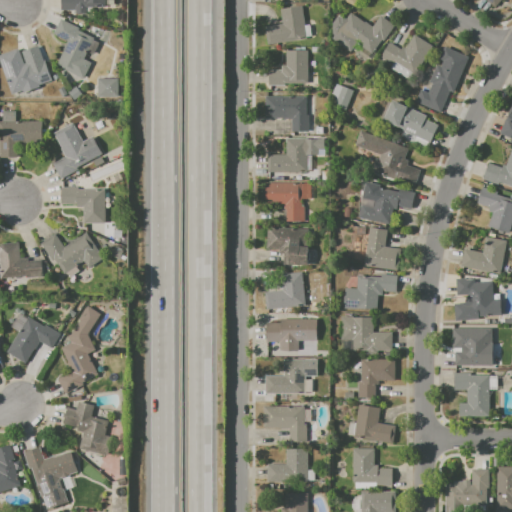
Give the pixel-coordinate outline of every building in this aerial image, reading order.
[(104,0),(104,7),(86,7),(86,12),(77,12),(77,10),(62,10),(61,0),(104,0)] [(485,0),(499,9),(505,0),(485,0)] [(282,9),(302,6),(307,39),(268,45),(266,26),(284,24),(282,9)] [(350,13),(373,28),(380,16),(395,26),(384,41),(381,39),(372,53),(360,46),(362,42),(357,39),(351,48),(334,37),(350,13)] [(61,18),(80,28),(79,30),(94,38),(94,39),(99,42),(91,56),(86,54),(84,59),(91,62),(83,79),(56,65),(64,50),(63,49),(67,41),(53,34),(61,18)] [(390,42),(400,49),(402,46),(405,48),(415,34),(431,45),(413,73),(395,61),(392,66),(380,58),(390,42)] [(0,60),(0,54),(19,48),(24,63),(32,60),(33,64),(44,60),(52,81),(40,85),(41,87),(24,93),(23,91),(12,95),(0,60)] [(448,49),(468,57),(454,91),(450,89),(441,111),(417,102),(422,91),(429,93),(439,67),(441,68),(448,49)] [(286,51),(307,50),(308,83),(289,84),(289,86),(269,87),(269,70),(282,70),(282,65),(286,65),(286,51)] [(98,79),(118,78),(118,97),(99,97),(98,79)] [(336,84),(354,90),(346,110),(335,106),(337,98),(332,96),(336,84)] [(266,96),(306,97),(306,114),(309,114),(309,131),(293,131),(293,118),(266,118),(266,96)] [(393,100),(427,116),(425,119),(438,125),(429,142),(383,120),(393,100)] [(511,103),(511,138),(499,133),(506,118),(507,118),(510,110),(509,110),(511,103)] [(0,121),(4,121),(3,111),(16,111),(16,121),(42,121),(43,144),(17,144),(18,157),(0,157),(0,138),(3,138),(3,134),(0,134),(0,121)] [(53,163),(66,157),(54,133),(74,123),(84,141),(93,136),(102,154),(77,166),(79,170),(61,179),(53,163)] [(360,131),(408,148),(404,159),(409,160),(407,165),(420,169),(413,187),(371,172),(378,154),(355,146),(360,131)] [(286,138),(307,138),(307,173),(267,173),(267,155),(286,155),(286,138)] [(488,163),(502,167),(503,164),(506,165),(511,150),(511,185),(499,181),(498,185),(483,179),(488,163)] [(265,183),(301,183),(301,206),(304,206),(304,222),(285,221),(285,204),(265,203),(265,183)] [(61,187),(78,187),(78,189),(105,189),(106,223),(83,223),(83,207),(77,207),(77,204),(61,204),(61,187)] [(377,187),(398,191),(399,188),(415,192),(411,209),(395,205),(391,223),(358,216),(361,205),(373,207),(377,187)] [(482,187),(498,191),(497,194),(507,197),(506,201),(511,202),(511,223),(509,233),(488,227),(493,212),(488,211),(489,207),(477,203),(482,187)] [(267,227),(301,229),(300,247),(307,247),(306,266),(285,265),(285,254),(278,254),(278,249),(266,249),(267,227)] [(369,227),(387,230),(384,247),(399,249),(396,270),(364,266),(369,227)] [(55,234),(64,247),(72,242),(72,243),(87,233),(104,259),(89,268),(84,261),(62,275),(41,243),(55,234)] [(464,249),(482,253),(485,237),(506,241),(500,274),(460,266),(464,249)] [(43,274),(0,278),(0,243),(19,242),(20,258),(28,258),(28,261),(41,260),(43,274)] [(281,274),(302,272),(305,306),(266,309),(265,292),(282,290),(281,274)] [(358,278),(370,279),(370,276),(380,276),(380,274),(396,275),(395,293),(383,293),(382,310),(344,307),(345,288),(357,289),(358,278)] [(454,303),(463,303),(463,300),(467,299),(467,295),(456,296),(456,279),(474,279),(474,282),(493,282),(493,300),(500,300),(500,315),(478,316),(478,319),(455,320),(454,303)] [(87,333),(96,349),(88,353),(98,374),(83,382),(84,384),(66,393),(58,379),(73,371),(61,347),(71,342),(69,338),(80,320),(79,319),(87,306),(100,315),(87,333)] [(26,363),(7,352),(19,332),(11,327),(20,313),(28,318),(29,316),(45,326),(45,325),(61,334),(52,348),(40,340),(26,363)] [(341,316),(353,316),(353,317),(373,317),(373,332),(392,332),(392,351),(377,351),(377,355),(367,354),(367,351),(341,351),(341,316)] [(281,319),(317,319),(317,341),(298,341),(298,350),(280,350),(280,341),(267,341),(267,323),(281,323),(281,319)] [(451,327),(485,327),(485,368),(468,368),(468,349),(451,349),(451,327)] [(362,359),(394,359),(395,381),(379,381),(379,384),(375,384),(375,398),(359,398),(358,383),(362,382),(362,359)] [(285,360),(305,360),(305,388),(295,388),(294,393),(265,393),(266,376),(285,376),(285,360)] [(454,373),(469,373),(469,375),(489,375),(489,417),(459,417),(459,403),(467,403),(467,390),(454,390),(454,373)] [(67,407),(76,409),(79,401),(95,405),(92,416),(109,421),(105,435),(112,437),(107,455),(79,448),(84,432),(76,430),(77,427),(63,424),(67,407)] [(359,404),(380,408),(378,423),(396,426),(393,443),(354,437),(359,404)] [(265,405),(305,407),(305,425),(307,425),(306,442),(290,442),(290,428),(264,427),(265,405)] [(0,447),(10,444),(15,460),(20,459),(23,469),(16,471),(21,486),(0,492),(0,447)] [(24,452),(40,447),(44,459),(71,451),(78,472),(37,485),(31,467),(29,468),(24,452)] [(353,448),(374,448),(374,465),(378,465),(378,468),(392,468),(392,488),(354,488),(354,484),(353,484),(353,448)] [(286,449),(309,449),(309,482),(267,481),(268,464),(286,464),(286,449)] [(497,466),(511,466),(511,505),(497,505),(497,466)] [(447,484),(453,484),(453,482),(462,482),(462,480),(472,480),(472,469),(488,469),(488,494),(485,494),(485,509),(447,509),(447,484)] [(361,492),(395,491),(395,511),(355,511),(354,511),(352,508),(352,505),(352,502),(353,500),(356,497),(360,496),(361,495),(361,492)] [(287,493),(309,493),(308,511),(282,511),(282,508),(287,508),(287,493)]
